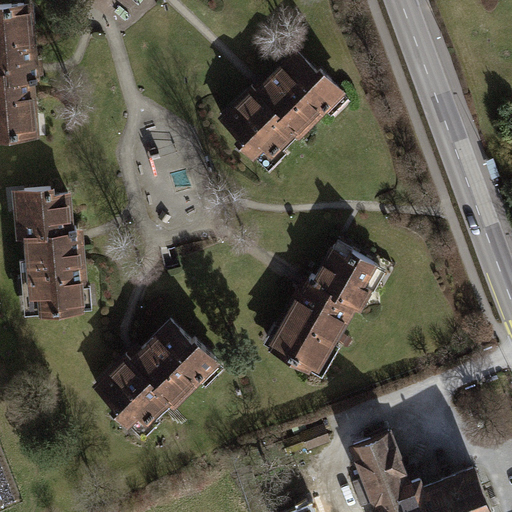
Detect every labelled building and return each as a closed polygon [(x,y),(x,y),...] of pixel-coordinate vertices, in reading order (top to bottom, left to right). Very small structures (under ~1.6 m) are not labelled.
[(39,0),(0,0),(0,133),(43,131),(39,72),(44,72),(44,68),(39,0)] [(253,81),(220,115),(273,167),(291,149),(286,144),(302,127),(308,132),(351,89),(302,41),(261,83),(256,78),(253,81)] [(58,179),(16,183),(20,229),(27,229),(33,312),(92,307),(86,236),(85,223),(78,223),(75,185),(59,186),(58,179)] [(349,250),(335,241),(315,274),(312,272),(304,285),(273,337),(323,366),(359,306),(364,309),(391,263),(354,241),(352,245),(349,250)] [(130,351),(98,386),(147,430),(199,373),(206,379),(227,356),(176,310),(139,351),(134,347),(130,351)] [(426,481),(403,422),(352,443),(379,511),(509,511),(488,457),(426,481)]
